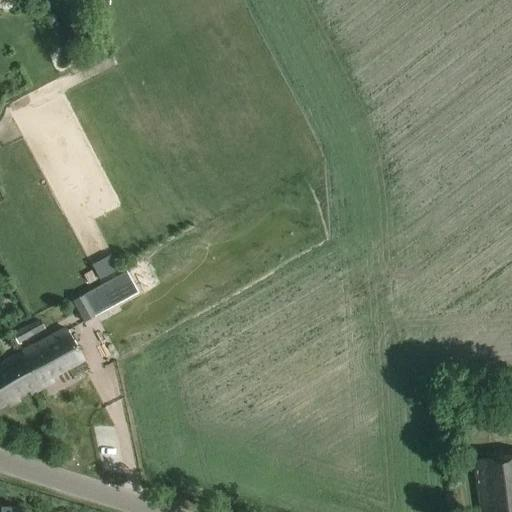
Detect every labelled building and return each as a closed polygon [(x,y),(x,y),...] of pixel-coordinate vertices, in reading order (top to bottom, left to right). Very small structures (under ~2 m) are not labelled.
[(88,17),(69,26),(78,44),(96,35),(88,17)] [(109,256),(91,266),(98,279),(116,269),(109,256)] [(127,273),(106,284),(117,306),(139,295),(127,273)] [(72,302),(84,323),(96,317),(84,295),(72,302)] [(28,327),(12,335),(17,345),(33,337),(28,327)] [(23,352),(43,387),(59,378),(56,373),(84,358),(68,328),(23,352)] [(43,387),(23,352),(0,364),(0,404),(5,401),(7,406),(21,398),(17,392),(28,386),(31,393),(43,387)] [(511,511),(511,455),(477,459),(483,511),(511,511)]
